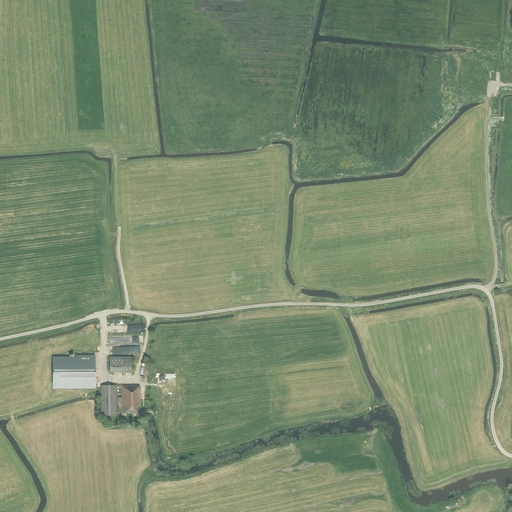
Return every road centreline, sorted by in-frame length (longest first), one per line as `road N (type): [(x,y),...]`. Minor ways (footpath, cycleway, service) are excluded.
road 1 (unclassified): [(0,339),(117,311),(178,316),(353,305),(474,286),(486,290),(493,307),(501,375),(492,425),(511,455)]
road 2 (track): [(486,290),(496,264),(487,107),(490,84),(511,84)]
